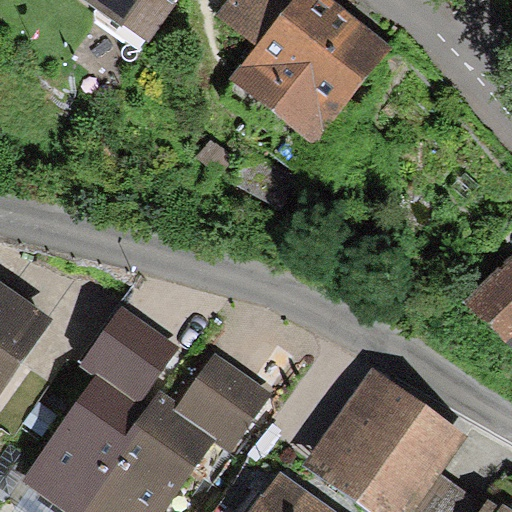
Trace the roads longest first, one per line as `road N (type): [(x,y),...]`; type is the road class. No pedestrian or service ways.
road 1 (residential): [(511,415),(414,354),(284,290),(0,211)]
road 2 (residential): [(503,104),(444,37),(390,0)]
